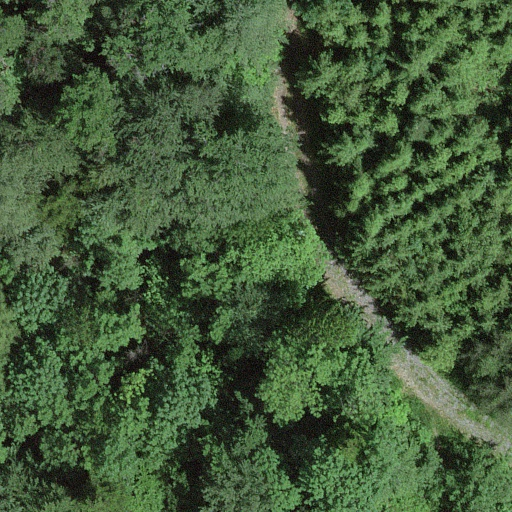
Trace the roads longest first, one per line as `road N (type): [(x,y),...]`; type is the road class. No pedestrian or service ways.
road 1 (track): [(407,355),(364,317),(308,204),(282,0)]
road 2 (track): [(407,355),(511,444)]
